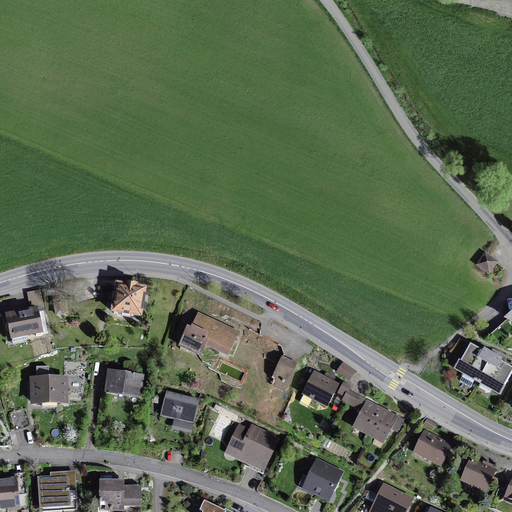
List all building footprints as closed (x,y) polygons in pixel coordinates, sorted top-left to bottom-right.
[(495,263),(485,255),(477,266),(488,273),(495,263)] [(149,281),(115,277),(111,307),(145,312),(149,281)] [(63,300),(53,302),(57,317),(66,315),(63,300)] [(39,303),(6,309),(11,336),(44,329),(39,303)] [(240,330),(199,311),(193,324),(189,322),(180,341),(202,352),(206,344),(229,354),(240,330)] [(511,376),(511,369),(469,346),(453,372),(500,398),(511,376)] [(295,363),(282,357),(273,378),(286,384),(295,363)] [(351,379),(357,369),(343,360),(337,370),(351,379)] [(144,374),(109,367),(105,390),(140,396),(144,374)] [(342,381),(316,367),(303,391),(329,405),(342,381)] [(70,373),(31,373),(31,402),(69,402),(70,373)] [(337,395),(358,405),(363,395),(342,384),(337,395)] [(199,398),(167,391),(162,413),(194,421),(199,398)] [(354,425),(370,433),(383,407),(368,399),(354,425)] [(401,416),(383,407),(370,433),(387,442),(401,416)] [(27,408),(9,414),(13,430),(32,425),(27,408)] [(250,428),(239,423),(226,450),(265,469),(280,437),(253,424),(250,428)] [(452,446),(424,432),(413,452),(441,467),(452,446)] [(345,468),(318,455),(303,486),(330,499),(345,468)] [(497,471),(470,458),(461,480),(488,492),(497,471)] [(51,475),(39,475),(39,509),(77,508),(77,470),(51,470),(51,475)] [(19,476),(0,476),(0,509),(21,508),(19,476)] [(125,477),(100,477),(100,510),(125,510),(125,505),(142,505),(142,484),(125,484),(125,477)] [(511,479),(503,499),(511,502),(511,479)] [(408,511),(414,500),(383,485),(369,511),(408,511)] [(233,511),(204,497),(198,508),(204,510),(203,511),(233,511)]
